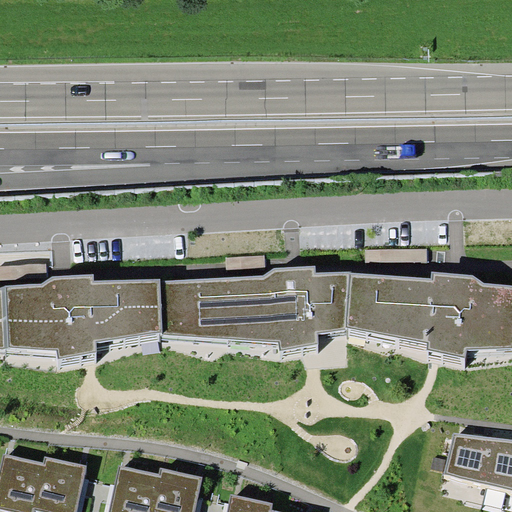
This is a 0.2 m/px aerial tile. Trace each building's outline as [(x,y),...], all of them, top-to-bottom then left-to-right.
[(366,250),(366,274),(428,278),(427,249),(366,250)] [(226,257),(228,278),(263,276),(266,274),(265,255),(226,257)] [(0,266),(0,288),(6,286),(44,283),(48,280),(46,263),(0,266)] [(346,329),(346,327),(351,273),(352,271),(317,273),(316,265),(273,269),(266,274),(263,276),(228,278),(161,281),(163,331),(163,334),(278,342),(280,351),(319,344),(318,333),(346,329)] [(366,274),(351,273),(346,327),(429,342),(428,349),(465,357),(467,350),(511,348),(511,285),(483,282),(474,276),(432,271),(431,278),(428,278),(366,274)] [(96,341),(163,331),(161,281),(161,278),(95,281),(94,275),(53,276),(48,280),(44,283),(6,286),(0,288),(0,347),(57,351),(58,359),(96,351),(96,341)] [(511,439),(454,433),(444,473),(511,490),(511,439)] [(0,509),(13,511),(33,511),(34,509),(44,462),(4,453),(0,469),(0,509)] [(45,456),(44,462),(34,509),(46,511),(76,511),(86,465),(45,456)] [(151,511),(160,474),(119,465),(109,511),(151,511)] [(161,468),(160,474),(151,511),(194,511),(202,477),(161,468)] [(227,511),(270,511),(271,509),(272,503),(231,494),(227,511)]
